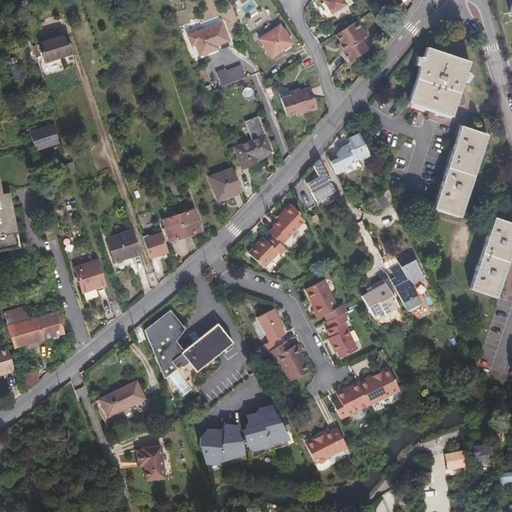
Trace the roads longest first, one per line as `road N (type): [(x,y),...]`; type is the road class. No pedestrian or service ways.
road 1 (tertiary): [(0,420),(208,256)]
road 2 (tertiary): [(208,256),(336,118)]
road 3 (residential): [(208,256),(235,277),(292,296),(331,378)]
road 4 (residential): [(276,0),(313,53),(336,118)]
